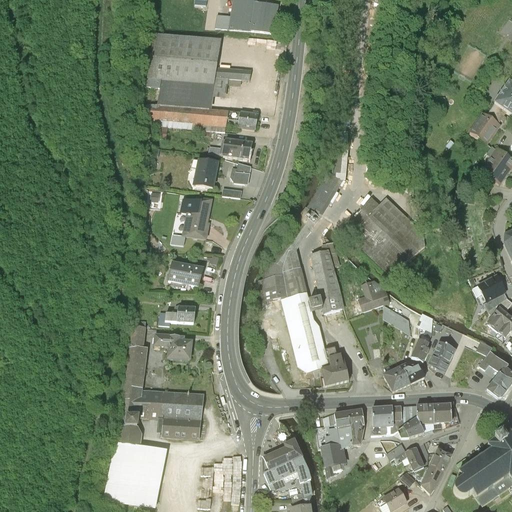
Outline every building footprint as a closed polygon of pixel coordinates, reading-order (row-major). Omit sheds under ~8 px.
[(265,5),(234,0),(233,0),(228,30),(274,37),(279,7),(265,5)] [(215,66),(220,41),(153,29),(146,71),(162,74),(212,83),(215,66)] [(240,86),(241,81),(249,82),(251,71),(215,66),(212,83),(211,93),(226,96),(228,84),(240,86)] [(141,88),(159,91),(162,74),(146,71),(144,71),(141,88)] [(211,93),(212,83),(162,74),(159,91),(157,99),(208,107),(211,93)] [(511,89),(508,87),(494,108),(495,108),(506,116),(511,120),(511,89)] [(141,101),(156,104),(157,99),(159,91),(141,88),(141,101)] [(208,107),(157,99),(156,104),(141,101),(141,118),(225,132),(226,125),(228,111),(208,107)] [(506,116),(495,108),(487,119),(499,127),(506,116)] [(238,127),(240,114),(228,111),(226,125),(238,127)] [(241,113),(240,114),(238,127),(237,128),(254,132),(258,117),(241,113)] [(487,119),(483,117),(470,136),(487,148),(500,128),(499,127),(487,119)] [(235,141),(226,140),(224,148),(210,145),(208,153),(222,158),(223,154),(230,156),(229,158),(231,158),(231,157),(248,161),(252,145),(241,143),(241,140),(235,139),(235,141)] [(346,148),(333,148),(330,175),(342,183),(346,148)] [(511,172),(511,162),(497,153),(495,155),(498,157),(494,162),(492,160),(481,176),(499,189),(511,172),(511,173),(511,172)] [(218,163),(193,157),(191,166),(199,169),(196,185),(212,188),(218,163)] [(249,177),(251,169),(238,164),(237,170),(232,169),(230,178),(234,184),(247,186),(249,177)] [(319,219),(342,183),(330,175),(327,173),(304,209),(319,219)] [(201,201),(184,197),(181,211),(190,213),(186,234),(206,238),(209,223),(205,222),(206,218),(208,218),(212,200),(202,198),(201,201)] [(418,231),(387,202),(379,210),(372,202),(346,230),(390,281),(418,257),(405,242),(418,231)] [(259,307),(281,304),(305,298),(295,256),(319,219),(304,209),(303,208),(268,255),(265,261),(261,282),(256,282),(259,307)] [(511,235),(504,239),(503,248),(511,266),(511,235)] [(327,253),(310,258),(318,297),(321,308),(326,324),(334,322),(341,335),(350,331),(345,319),(327,253)] [(190,265),(174,260),(169,279),(182,283),(183,281),(198,286),(201,277),(203,276),(204,272),(203,270),(203,269),(195,267),(196,264),(190,263),(190,265)] [(497,280),(478,289),(486,306),(505,296),(497,280)] [(355,317),(389,304),(385,292),(373,296),(369,285),(361,288),(365,298),(349,304),(355,317)] [(306,300),(305,298),(281,304),(298,370),(306,375),(324,371),(325,373),(330,372),(328,361),(327,362),(318,327),(311,320),(309,312),(321,308),(318,297),(306,300)] [(175,312),(166,311),(165,320),(193,323),(195,308),(187,307),(187,304),(181,304),(180,306),(175,306),(175,312)] [(409,323),(384,309),(384,320),(410,338),(409,323)] [(497,335),(509,321),(499,312),(487,327),(497,335)] [(432,322),(422,317),(419,323),(422,324),(419,330),(431,335),(432,322)] [(145,320),(132,318),(131,323),(130,323),(128,344),(126,369),(124,388),(141,390),(147,346),(142,345),(145,320)] [(511,323),(509,321),(497,335),(504,340),(509,334),(511,335),(511,323)] [(189,360),(191,341),(183,341),(184,337),(155,333),(154,343),(169,345),(167,358),(189,360)] [(428,347),(419,343),(411,361),(422,365),(428,353),(426,352),(428,347)] [(440,344),(433,358),(449,366),(455,353),(440,344)] [(380,349),(373,350),(374,360),(381,359),(380,349)] [(488,368),(495,359),(496,358),(490,353),(479,368),(485,372),(488,368)] [(326,379),(323,380),(325,389),(349,384),(344,367),(343,368),(341,357),(328,361),(330,372),(325,373),(326,379)] [(449,366),(433,358),(428,368),(445,376),(449,366)] [(507,369),(495,359),(488,368),(499,376),(503,372),(504,373),(505,372),(507,369)] [(409,375),(405,377),(410,387),(424,381),(419,371),(414,373),(412,369),(407,370),(409,375)] [(410,387),(405,377),(400,371),(383,378),(393,395),(410,387)] [(511,385),(511,377),(505,372),(504,373),(503,372),(499,376),(487,393),(497,401),(501,401),(501,400),(511,385)] [(187,395),(141,390),(124,388),(119,424),(116,441),(139,445),(141,433),(136,433),(138,416),(164,418),(200,422),(203,396),(189,395),(189,394),(187,393),(187,395)] [(450,408),(433,409),(434,427),(450,426),(451,425),(451,422),(450,408)] [(419,428),(434,427),(433,409),(416,409),(416,422),(419,428)] [(401,410),(371,412),(373,430),(372,430),(371,438),(382,437),(381,430),(393,430),(393,424),(401,423),(401,410)] [(361,413),(334,417),(336,428),(336,432),(328,433),(330,449),(340,448),(351,447),(351,448),(360,447),(363,428),(361,413)] [(198,441),(200,422),(164,418),(162,437),(198,441)] [(419,428),(416,422),(397,434),(401,441),(408,440),(423,436),(419,428)] [(328,433),(336,432),(336,428),(315,431),(318,451),(321,451),(330,449),(328,433)] [(511,438),(508,433),(501,437),(493,442),(494,442),(487,447),(491,453),(486,457),(485,456),(476,463),(476,464),(471,468),(470,467),(459,475),(463,482),(459,484),(457,485),(456,486),(455,488),(454,489),(454,491),(454,492),(454,493),(454,494),(455,496),(455,497),(456,498),(457,499),(459,499),(460,500),(461,500),(462,500),(463,500),(464,500),(465,500),(467,499),(469,498),(468,497),(472,495),(482,509),(511,488),(511,438)] [(139,445),(116,441),(105,500),(153,509),(165,451),(139,445)] [(285,450),(264,460),(264,475),(271,491),(279,488),(278,483),(283,480),(288,490),(296,487),(297,490),(301,489),(304,500),(312,497),(311,486),(309,479),(307,473),(294,442),(284,446),(285,450)] [(340,448),(330,449),(321,451),(328,481),(334,478),(333,475),(343,471),(342,466),(344,466),(340,448)] [(423,470),(416,451),(406,456),(414,474),(423,470)] [(450,459),(437,453),(420,489),(430,498),(436,488),(450,459)] [(395,511),(406,506),(398,493),(383,502),(389,511),(395,511)]
